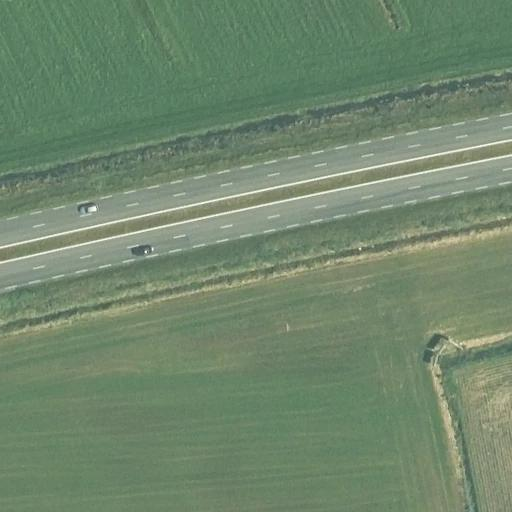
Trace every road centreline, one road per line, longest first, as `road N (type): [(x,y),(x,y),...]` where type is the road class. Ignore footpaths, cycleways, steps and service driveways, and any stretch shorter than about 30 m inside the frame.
road 1 (primary): [(511,128),(0,237)]
road 2 (primary): [(0,278),(511,170)]
